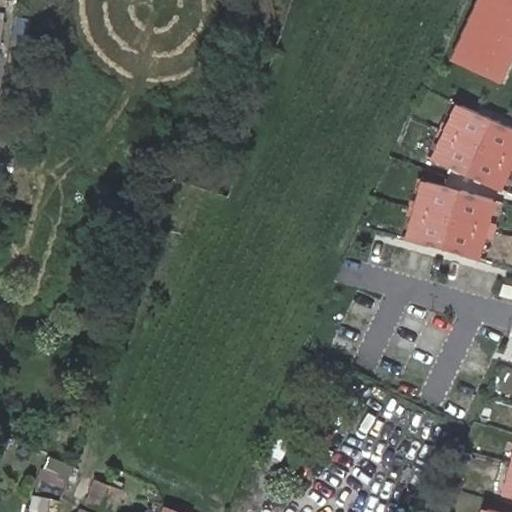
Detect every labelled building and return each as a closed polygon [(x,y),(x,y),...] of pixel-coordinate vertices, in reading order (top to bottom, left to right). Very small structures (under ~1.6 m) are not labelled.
[(511,60),(511,0),(477,0),(452,58),(503,80),(511,60)] [(511,157),(511,127),(455,101),(431,155),(499,186),(511,157)] [(497,208),(424,187),(409,244),(482,264),(497,208)] [(113,511),(122,490),(95,480),(87,503),(111,511),(113,511)] [(47,511),(50,496),(32,493),(29,511),(47,511)]
